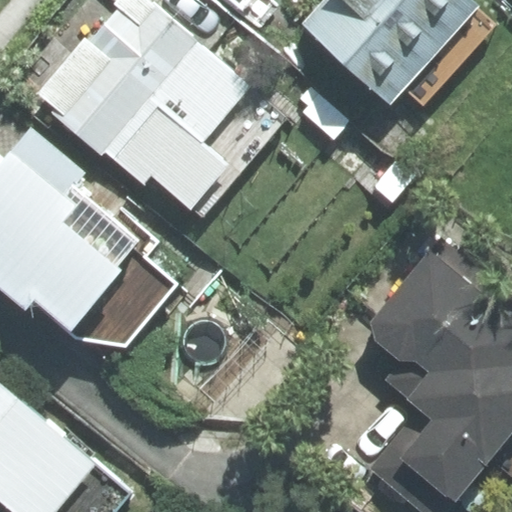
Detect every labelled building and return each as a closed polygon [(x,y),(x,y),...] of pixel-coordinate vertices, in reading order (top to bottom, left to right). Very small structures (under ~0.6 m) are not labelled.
[(158,177),(194,209),(236,161),(248,171),(295,117),(159,0),(119,0),(39,93),(149,189),(158,177)] [(486,0),(322,0),(305,17),(407,121),(507,21),(486,0)] [(42,305),(86,337),(139,343),(198,264),(101,191),(107,183),(34,128),(14,156),(0,145),(0,280),(39,309),(42,305)] [(511,290),(444,235),(373,322),(414,355),(392,382),(425,409),(378,467),(433,511),(455,511),(511,441),(511,290)] [(14,511),(69,511),(112,462),(0,368),(0,481),(23,501),(14,511)]
